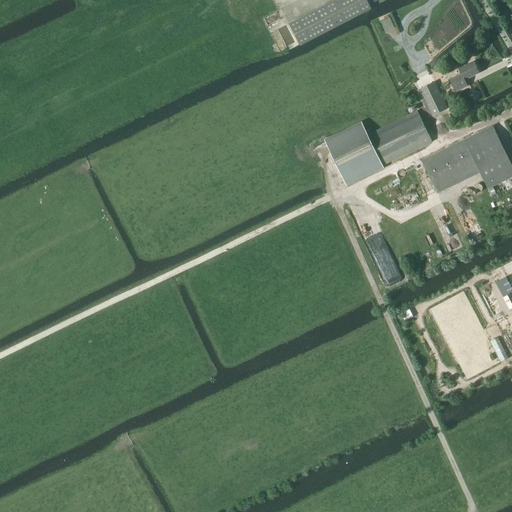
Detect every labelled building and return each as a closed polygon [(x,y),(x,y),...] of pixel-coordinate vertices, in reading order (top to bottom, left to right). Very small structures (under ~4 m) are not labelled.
[(364,0),(331,0),(288,23),(298,45),(370,9),(368,5),(364,0)] [(480,73),(475,62),(460,70),(462,75),(452,80),(458,91),(469,86),(466,80),(480,73)] [(420,89),(422,93),(433,116),(447,109),(434,82),(420,89)] [(359,122),(324,140),(324,141),(346,187),(383,169),(383,166),(432,142),(418,112),(408,116),(368,136),(365,137),(359,122)] [(481,173),(485,180),(489,189),(511,177),(511,164),(494,127),(466,140),(467,143),(481,173)] [(466,140),(422,161),(438,194),(481,173),(467,143),(466,140)] [(511,288),(506,276),(495,282),(502,295),(511,290),(511,288)] [(503,332),(490,337),(495,348),(507,343),(503,332)]
